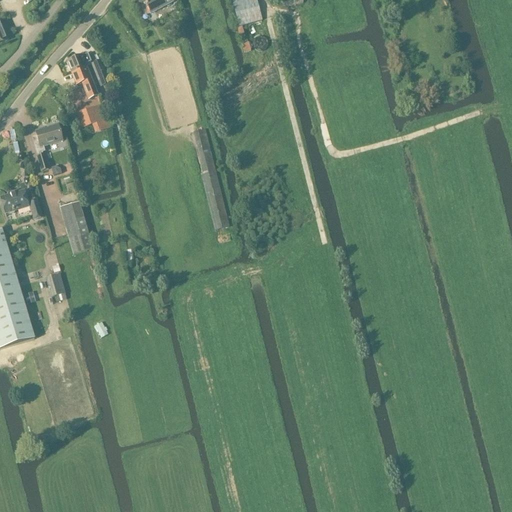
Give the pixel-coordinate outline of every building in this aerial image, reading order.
[(151,14),(173,3),(171,0),(145,0),(144,1),(151,14)] [(231,0),(239,27),(262,21),(256,0),(231,0)] [(67,63),(72,74),(87,68),(86,65),(91,63),(88,55),(82,57),(82,56),(67,63)] [(98,82),(103,80),(105,86),(110,84),(101,61),(92,65),(98,82)] [(98,97),(87,68),(72,74),(76,86),(83,83),(90,100),(98,97)] [(96,109),(77,115),(81,129),(87,128),(92,126),(100,123),(96,109)] [(37,136),(32,138),(37,154),(38,157),(42,155),(41,153),(44,152),(43,147),(62,142),(58,126),(36,133),(37,136)] [(216,231),(229,228),(205,131),(195,133),(205,174),(201,175),(216,231)] [(41,172),(49,170),(44,155),(42,155),(38,157),(37,157),(41,172)] [(1,199),(0,199),(0,203),(4,217),(8,216),(8,217),(13,215),(13,214),(31,209),(34,220),(42,218),(37,201),(29,203),(29,204),(27,204),(24,193),(16,195),(8,197),(1,199)] [(79,204),(60,209),(73,256),(93,251),(79,204)] [(0,350),(34,340),(2,231),(0,231),(0,350)] [(46,280),(51,298),(65,294),(60,276),(46,280)]
